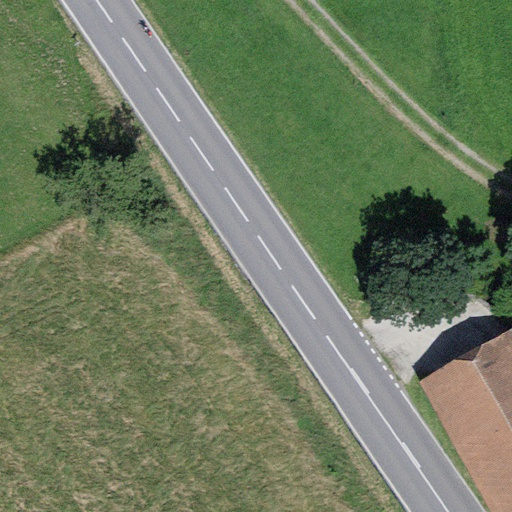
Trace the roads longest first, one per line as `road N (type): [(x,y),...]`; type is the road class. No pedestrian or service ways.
road 1 (secondary): [(97,0),(448,511)]
road 2 (track): [(301,0),(395,98),(511,188)]
